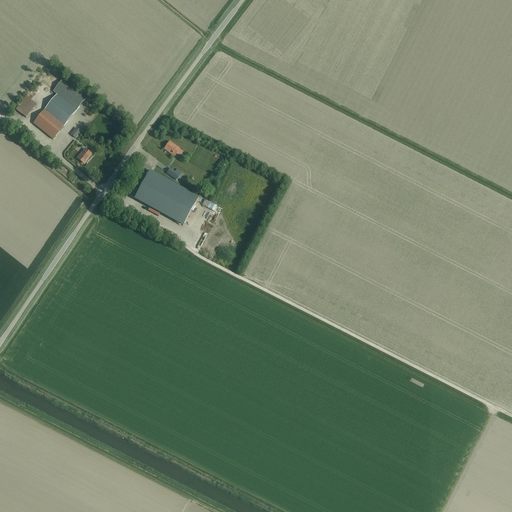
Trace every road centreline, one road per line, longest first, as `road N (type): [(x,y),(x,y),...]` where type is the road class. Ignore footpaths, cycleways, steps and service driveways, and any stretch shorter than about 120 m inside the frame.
road 1 (unclassified): [(0,343),(243,0)]
road 2 (track): [(0,115),(103,191)]
